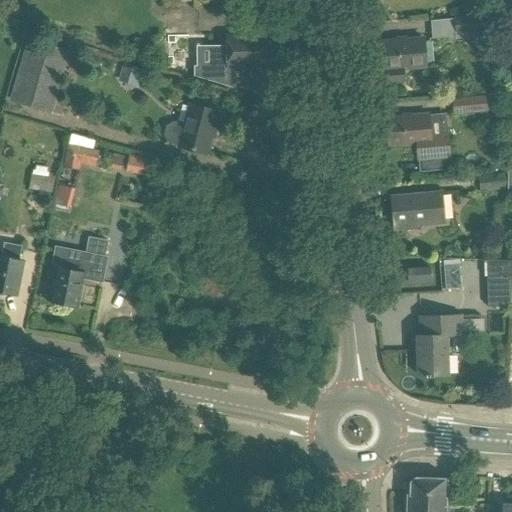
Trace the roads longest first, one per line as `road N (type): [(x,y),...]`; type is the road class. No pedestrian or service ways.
road 1 (residential): [(359,397),(323,0)]
road 2 (tertiary): [(325,420),(0,358)]
road 3 (tertiary): [(390,431),(511,442)]
